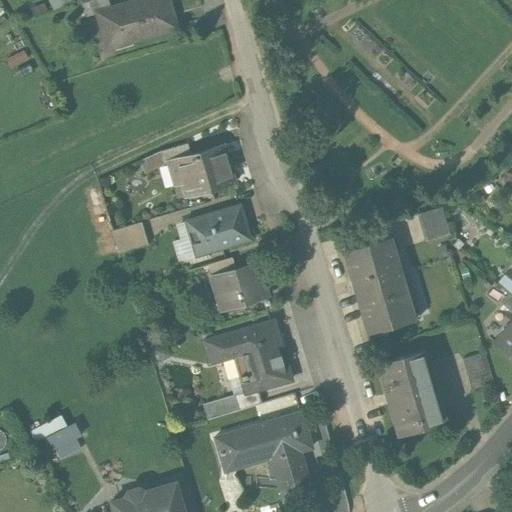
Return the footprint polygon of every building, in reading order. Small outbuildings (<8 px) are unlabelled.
[(168,0),(139,0),(97,13),(107,49),(177,28),(168,0)] [(186,139),(161,151),(164,163),(176,160),(176,158),(191,154),(186,139)] [(191,154),(176,158),(176,160),(186,195),(233,182),(222,145),(191,154)] [(236,206),(186,221),(196,255),(250,239),(244,221),(241,222),(236,206)] [(441,207),(417,214),(425,242),(449,235),(441,207)] [(141,221),(112,230),(119,253),(148,244),(141,221)] [(389,238),(345,250),(369,333),(419,318),(405,270),(399,272),(389,238)] [(232,257),(208,264),(212,276),(235,269),(232,257)] [(212,276),(211,276),(221,310),(267,297),(257,262),(212,276)] [(511,297),(503,306),(511,313),(511,297)] [(268,322),(201,342),(208,365),(233,357),(240,379),(245,378),(248,390),(249,393),(256,391),(290,381),(282,354),(278,355),(268,322)] [(511,322),(506,329),(504,328),(503,329),(504,329),(493,341),(492,342),(511,359),(511,322)] [(423,350),(378,364),(399,435),(444,421),(423,350)] [(485,354),(463,361),(472,393),(494,386),(485,354)] [(248,390),(232,395),(236,410),(260,403),(256,391),(249,393),(248,390)] [(300,411),(260,423),(261,428),(215,442),(222,465),(268,451),(286,509),(314,501),(298,449),(311,446),(300,411)] [(82,422),(70,426),(66,416),(39,427),(47,449),(87,434),(82,422)] [(144,491),(138,488),(127,491),(123,498),(110,502),(112,511),(183,511),(174,482),(144,491)]
